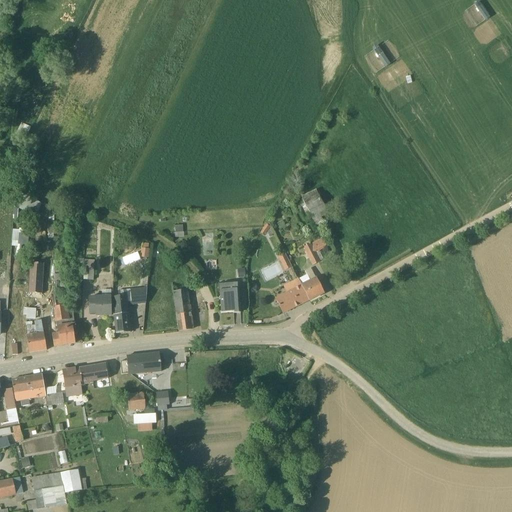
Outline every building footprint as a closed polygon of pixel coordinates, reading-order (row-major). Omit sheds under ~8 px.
[(17,134),(27,137),(30,126),(20,122),(17,134)] [(303,202),(315,227),(323,224),(320,218),(327,215),(318,197),(323,195),(320,188),(315,190),(315,189),(304,194),(304,195),(301,197),(303,202)] [(14,191),(12,221),(17,222),(17,210),(34,218),(41,205),(14,191)] [(304,218),(309,215),(304,204),(298,207),(304,218)] [(184,225),(175,225),(175,237),(184,237),(184,225)] [(12,231),(11,247),(17,247),(16,258),(20,258),(20,254),(26,255),(26,248),(21,248),(21,246),(27,247),(29,231),(25,231),(25,230),(18,230),(18,231),(12,231)] [(326,248),(321,239),(302,248),(311,266),(323,260),(318,252),(326,248)] [(148,258),(150,244),(143,243),(141,257),(148,258)] [(279,255),(283,270),(291,268),(287,253),(279,255)] [(337,257),(329,254),(327,260),(334,263),(337,257)] [(84,261),(82,280),(93,281),(94,262),(84,261)] [(43,265),(29,264),(27,294),(41,295),(43,265)] [(297,280),(308,301),(322,294),(310,269),(304,272),(306,276),(297,280)] [(66,306),(64,306),(65,281),(60,281),(60,272),(53,272),(54,306),(54,308),(54,323),(54,324),(55,334),(51,335),(53,348),(73,344),(72,336),(75,335),(71,312),(67,313),(66,306)] [(282,314),(308,301),(297,279),(282,287),(285,293),(275,299),(282,314)] [(178,332),(191,330),(192,330),(186,290),(180,291),(179,283),(171,284),(178,332)] [(237,284),(218,285),(220,314),(232,313),(233,314),(239,313),(237,284)] [(111,298),(115,335),(129,334),(127,307),(144,305),(146,289),(145,289),(116,292),(117,297),(111,298)] [(89,315),(95,315),(95,316),(110,316),(109,291),(101,292),(101,297),(88,298),(89,315)] [(35,310),(23,310),(22,317),(26,317),(25,320),(34,321),(35,310)] [(24,336),(28,354),(45,351),(41,324),(41,322),(33,323),(34,327),(32,327),(31,323),(25,323),(24,336)] [(119,363),(121,376),(127,375),(127,376),(160,373),(158,355),(125,358),(126,362),(119,363)] [(78,369),(81,387),(92,384),(92,383),(107,380),(105,365),(78,369)] [(81,387),(78,369),(62,372),(66,399),(81,397),(79,387),(81,387)] [(11,381),(15,403),(20,402),(21,407),(28,406),(28,401),(44,398),(41,376),(11,381)] [(51,411),(50,407),(63,405),(61,394),(55,395),(55,394),(56,386),(53,388),(45,390),(46,398),(45,399),(47,411),(51,411)] [(11,390),(3,392),(6,412),(14,410),(11,390)] [(167,393),(155,394),(157,407),(168,406),(167,393)] [(126,396),(128,412),(144,411),(143,394),(141,394),(134,394),(134,395),(126,396)] [(0,425),(0,428),(2,428),(2,429),(18,426),(15,410),(5,412),(7,424),(0,425)] [(134,415),(135,426),(138,426),(138,432),(152,431),(152,423),(158,423),(157,414),(134,415)] [(15,443),(22,442),(22,441),(18,428),(11,429),(15,443)] [(31,430),(21,431),(22,438),(32,436),(31,430)] [(0,449),(9,448),(6,439),(0,440),(0,449)] [(66,464),(63,453),(58,454),(60,466),(66,464)] [(27,460),(20,461),(22,470),(29,468),(27,460)] [(85,480),(79,481),(77,472),(30,480),(34,502),(25,504),(25,511),(29,511),(68,506),(68,495),(86,491),(85,482),(85,480)] [(0,499),(15,497),(22,495),(19,479),(0,483),(0,499)]
